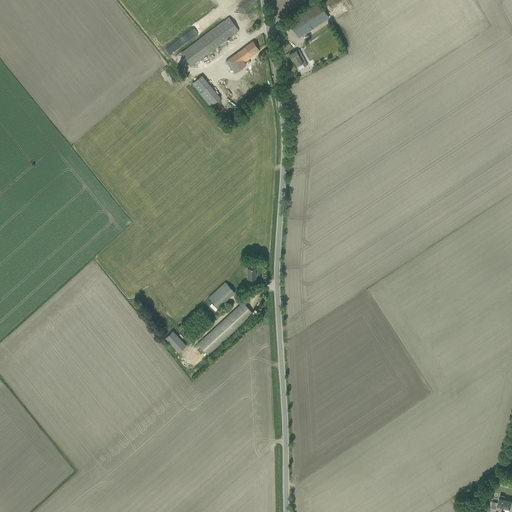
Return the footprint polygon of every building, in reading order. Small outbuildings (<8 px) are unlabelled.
[(298,37),(329,17),(318,2),(289,22),(298,37)] [(174,44),(190,66),(239,30),(222,8),(174,44)] [(252,56),(250,54),(253,51),(255,54),(260,50),(253,41),(226,61),(234,73),(246,64),(244,62),(252,56)] [(298,54),(296,51),(289,55),(292,60),(293,60),(297,66),(299,69),(307,65),(301,52),(298,54)] [(252,67),(253,70),(248,71),(254,91),(262,89),(256,66),(252,67)] [(210,106),(220,97),(201,74),(191,83),(210,106)] [(251,95),(246,77),(237,79),(241,97),(251,95)] [(237,91),(235,93),(228,79),(217,84),(226,104),(240,97),(237,91)] [(247,268),(247,279),(255,279),(255,275),(255,268),(247,268)] [(234,292),(225,282),(201,305),(210,314),(234,292)] [(198,343),(208,354),(253,313),(243,302),(198,343)] [(172,330),(165,337),(179,352),(186,345),(184,342),(172,330)] [(502,480),(500,486),(509,489),(511,482),(502,480)] [(491,505),(490,508),(492,509),(501,511),(502,506),(510,508),(511,508),(511,504),(511,501),(507,500),(508,498),(504,497),(505,496),(500,495),(499,499),(498,502),(492,501),(491,505)]
